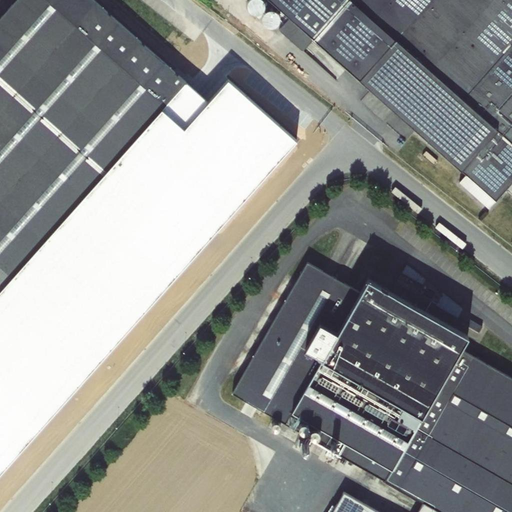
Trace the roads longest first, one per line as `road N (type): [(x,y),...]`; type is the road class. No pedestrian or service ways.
road 1 (unclassified): [(511,270),(373,161),(344,153),(322,167),(18,511)]
road 2 (unknown): [(319,511),(304,462),(222,407),(212,388),(223,361),(327,223),(351,216),(511,333)]
road 3 (unknown): [(245,0),(276,38),(386,129)]
